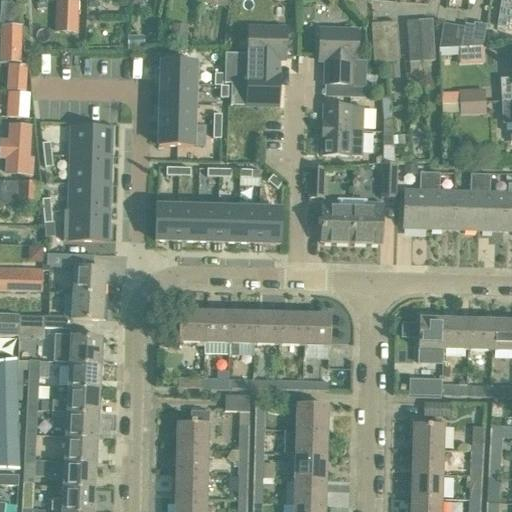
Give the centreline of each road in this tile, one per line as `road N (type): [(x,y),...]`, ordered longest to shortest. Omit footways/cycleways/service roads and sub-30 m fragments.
road 1 (residential): [(146,283),(136,258),(142,93),(39,89)]
road 2 (residential): [(146,283),(136,301),(129,511)]
road 3 (residential): [(363,511),(371,284)]
road 4 (residential): [(371,284),(166,276),(146,283)]
road 5 (residential): [(511,286),(371,284)]
